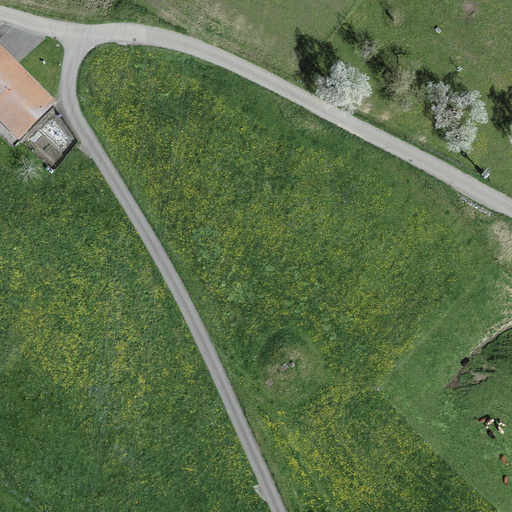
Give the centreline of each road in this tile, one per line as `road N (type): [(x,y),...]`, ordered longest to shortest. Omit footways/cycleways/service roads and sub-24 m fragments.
road 1 (residential): [(77,43),(66,101),(140,224),(278,511)]
road 2 (residential): [(511,211),(202,47),(107,31),(77,43)]
